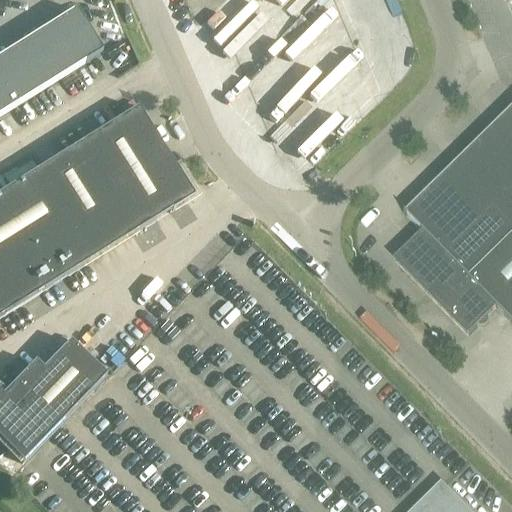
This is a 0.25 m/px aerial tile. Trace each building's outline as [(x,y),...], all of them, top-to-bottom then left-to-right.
[(0,118),(103,54),(76,12),(0,59),(0,118)] [(128,38),(109,49),(121,69),(140,58),(128,38)] [(469,280),(511,237),(511,109),(405,215),(424,235),(396,262),(432,298),(460,271),(469,280)] [(137,110),(0,196),(0,319),(171,212),(172,213),(194,199),(185,185),(184,185),(178,175),(179,175),(175,169),(174,169),(137,110)] [(511,324),(511,237),(469,280),(460,271),(432,298),(467,335),(495,307),(511,324)] [(1,398),(0,396),(0,441),(21,463),(106,379),(69,343),(42,371),(34,364),(1,398)] [(462,511),(441,490),(418,511),(462,511)]
